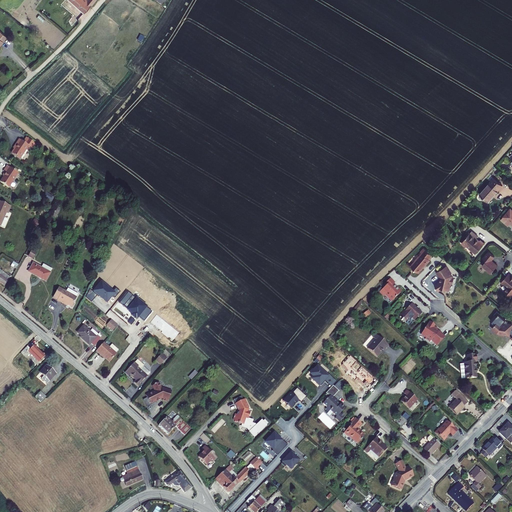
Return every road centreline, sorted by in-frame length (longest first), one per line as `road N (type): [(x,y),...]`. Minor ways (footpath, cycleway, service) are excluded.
road 1 (tertiary): [(165,444),(0,299)]
road 2 (residential): [(101,0),(0,109)]
road 3 (residential): [(437,474),(366,410),(382,386)]
